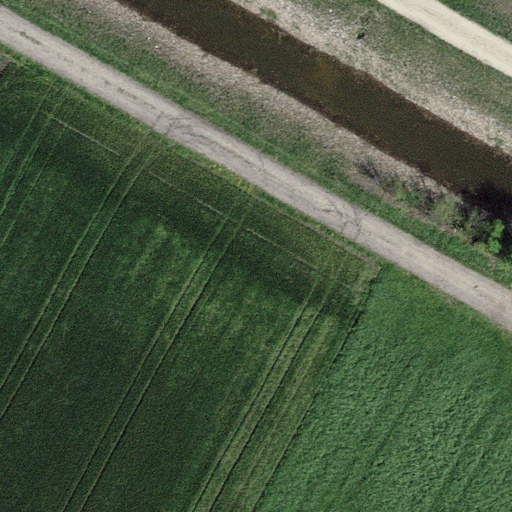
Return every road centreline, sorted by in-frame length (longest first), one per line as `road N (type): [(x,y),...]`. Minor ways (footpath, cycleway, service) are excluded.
road 1 (track): [(0,24),(511,310)]
road 2 (track): [(402,0),(511,61)]
